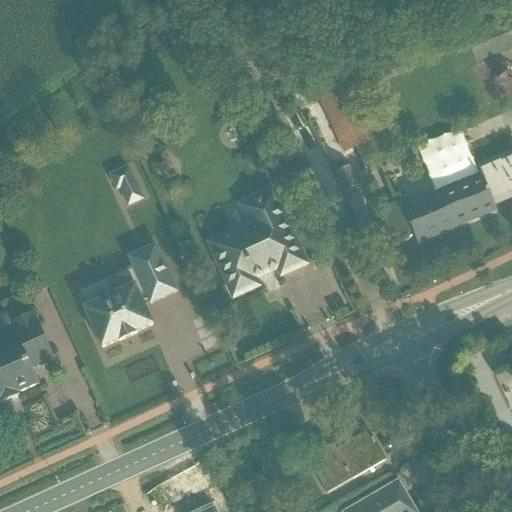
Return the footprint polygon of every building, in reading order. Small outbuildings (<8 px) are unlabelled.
[(267,0),(279,25),(332,0),(339,0),(342,6),(354,0),(267,0)] [(511,12),(463,34),(476,64),(511,48),(511,12)] [(413,70),(402,43),(294,91),(305,115),(321,108),(343,156),(370,144),(349,99),(413,70)] [(413,234),(417,244),(511,204),(511,165),(480,179),(435,198),(383,219),(393,243),(413,234)] [(349,168),(332,177),(342,196),(359,187),(349,168)] [(232,302),(309,268),(273,185),(237,200),(246,222),(205,240),(232,302)] [(149,306),(176,294),(154,247),(127,260),(131,269),(77,294),(102,350),(152,327),(141,303),(147,300),(149,306)] [(0,412),(42,394),(16,334),(0,341),(0,412)] [(331,498),(389,465),(368,429),(310,462),(331,498)] [(415,511),(397,482),(348,511),(415,511)]
